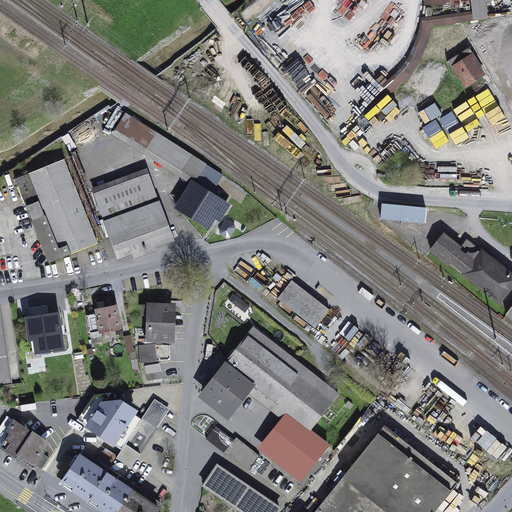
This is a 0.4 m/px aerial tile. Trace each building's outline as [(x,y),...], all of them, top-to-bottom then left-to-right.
[(385,0),(362,0),(338,21),(366,52),(403,20),(385,0)] [(476,0),(479,19),(487,18),(484,0),(476,0)] [(325,103),(261,27),(249,36),(329,131),(348,116),(332,97),(325,103)] [(461,76),(466,85),(482,75),(476,66),(479,64),(469,48),(447,62),(458,78),(461,76)] [(384,142),(403,129),(389,109),(370,123),(384,142)] [(118,126),(126,113),(122,110),(114,123),(118,126)] [(188,153),(132,117),(120,136),(177,172),(177,171),(188,153)] [(194,181),(205,164),(188,153),(177,171),(194,181)] [(49,263),(98,244),(64,160),(15,179),(49,263)] [(222,175),(205,164),(194,181),(211,193),(222,175)] [(117,239),(101,197),(148,180),(144,169),(92,189),(111,241),(117,239)] [(149,252),(148,249),(170,240),(148,180),(101,197),(117,239),(111,241),(118,258),(133,252),(135,257),(149,252)] [(209,225),(179,207),(192,185),(189,183),(174,208),(207,228),(209,225)] [(221,204),(222,202),(221,202),(220,203),(212,198),(192,185),(179,207),(209,225),(211,221),(214,216),(220,219),(227,207),(221,204)] [(214,195),(212,198),(220,203),(221,202),(222,200),(214,195)] [(211,221),(216,224),(220,219),(214,216),(211,221)] [(228,223),(225,223),(221,231),(222,233),(226,236),(229,236),(234,228),(233,225),(228,223)] [(500,301),(511,285),(511,276),(489,258),(478,249),(467,240),(459,250),(456,248),(458,245),(444,234),(430,251),(448,265),(451,262),(500,301)] [(489,258),(492,255),(481,246),(478,249),(489,258)] [(278,299),(315,328),(330,309),(292,280),(278,299)] [(234,297),(232,301),(245,310),(248,307),(234,297)] [(172,306),(162,306),(163,301),(149,301),(149,306),(143,306),(143,315),(151,315),(150,327),(150,329),(146,329),(145,345),(156,344),(158,344),(158,339),(171,339),(172,306)] [(60,334),(64,333),(63,326),(59,327),(57,315),(48,316),(47,306),(29,309),(31,319),(34,319),(39,351),(49,349),(62,347),(60,334)] [(103,341),(101,331),(120,328),(116,307),(97,311),(97,313),(87,315),(92,343),(103,341)] [(49,349),(39,351),(34,319),(31,319),(36,354),(49,352),(49,349)] [(339,394),(255,328),(204,393),(215,402),(224,409),(244,385),(250,390),(254,386),(268,397),(268,396),(287,411),(311,429),(339,394)] [(127,354),(135,352),(131,336),(124,337),(127,354)] [(139,346),(141,363),(157,361),(156,344),(145,345),(139,346)] [(145,366),(147,381),(162,379),(160,364),(145,366)] [(212,406),(228,418),(250,390),(244,385),(224,409),(215,402),(212,406)] [(284,416),(287,411),(268,396),(268,397),(254,386),(250,390),(284,416)] [(143,418),(156,427),(168,408),(155,400),(143,418)] [(88,426),(122,449),(125,444),(142,420),(123,408),(125,405),(121,402),(117,402),(115,405),(101,407),(88,426)] [(329,447),(309,432),(311,429),(287,411),(284,416),(258,449),(301,483),(329,447)] [(42,450),(47,443),(7,416),(0,427),(0,446),(15,456),(17,453),(36,466),(42,469),(50,458),(44,454),(46,452),(42,450)] [(125,444),(140,454),(157,428),(156,427),(143,418),(142,420),(125,444)] [(385,425),(315,511),(433,511),(457,483),(385,425)] [(226,450),(250,468),(260,456),(236,437),(234,440),(216,426),(206,438),(224,453),(226,450)] [(136,459),(140,454),(125,444),(122,449),(136,459)] [(102,455),(113,462),(117,456),(105,449),(102,455)] [(36,466),(17,453),(15,456),(34,469),(36,466)] [(60,486),(87,504),(107,473),(81,455),(60,486)] [(218,464),(203,486),(243,511),(251,511),(262,497),(229,476),(231,473),(218,464)] [(87,504),(99,511),(118,511),(133,490),(107,473),(87,504)] [(265,500),(267,497),(231,473),(229,476),(262,497),(265,500)] [(156,511),(159,507),(133,490),(118,511),(156,511)] [(277,511),(280,509),(265,500),(262,497),(251,511),(277,511)]
